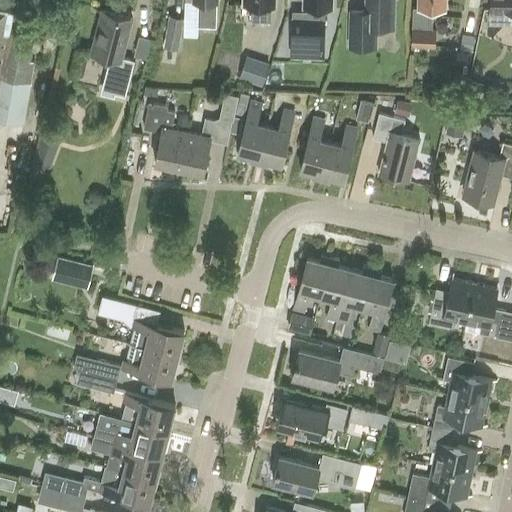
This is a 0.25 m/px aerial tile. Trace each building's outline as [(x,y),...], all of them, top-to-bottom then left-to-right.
[(218,1),(217,0),(188,0),(189,1),(199,1),(198,25),(215,25),(216,1),(218,1)] [(274,5),(274,0),(241,0),(242,5),(252,5),(252,20),(271,21),(271,5),(274,5)] [(331,7),(331,3),(334,1),(333,0),(304,0),(304,6),(307,7),(307,18),(292,17),(292,41),(324,42),(325,7),(331,7)] [(394,27),(394,0),(366,0),(366,11),(350,11),(350,47),(377,47),(378,26),(394,27)] [(419,0),(419,7),(413,7),(411,44),(435,46),(436,29),(432,29),(433,9),(444,10),(444,0),(419,0)] [(511,0),(490,0),(491,10),(511,10),(511,0)] [(0,119),(23,124),(35,61),(30,60),(34,38),(9,33),(13,11),(0,8),(0,5),(1,1),(0,1),(0,119)] [(125,95),(134,60),(122,57),(133,18),(101,10),(90,53),(113,59),(105,90),(125,95)] [(178,49),(184,17),(169,15),(163,46),(178,49)] [(141,46),(133,45),(132,53),(153,57),(157,34),(144,32),(141,46)] [(471,51),(474,36),(462,34),(460,50),(471,51)] [(262,85),(270,63),(246,55),(239,78),(262,85)] [(485,80),(472,77),(469,91),(482,94),(485,80)] [(233,121),(238,96),(224,93),(219,118),(233,121)] [(368,121),(373,101),(361,98),(356,118),(368,121)] [(257,164),(268,125),(257,122),(262,103),(251,100),(237,152),(251,156),(249,162),(257,164)] [(179,167),(187,131),(171,127),(175,111),(166,110),(167,106),(149,102),(144,128),(161,131),(155,162),(179,167)] [(268,125),(257,164),(266,166),(268,160),(281,164),(294,111),(284,109),(279,128),(268,125)] [(461,136),(466,114),(450,111),(445,132),(461,136)] [(402,134),(405,119),(379,112),(373,137),(387,141),(379,173),(409,180),(420,138),(402,134)] [(320,180),(330,141),(319,138),(324,119),(314,116),(300,169),(313,172),(312,178),(320,180)] [(187,131),(179,167),(203,172),(214,119),(205,118),(201,134),(187,131)] [(330,141),(320,180),(329,182),(330,176),(344,180),(357,128),(347,125),(342,144),(330,141)] [(35,161),(51,167),(61,140),(43,133),(37,150),(39,150),(35,161)] [(511,176),(511,143),(503,141),(499,156),(475,150),(464,195),(493,202),(500,174),(511,176)] [(69,256),(58,253),(53,272),(64,275),(69,256)] [(320,296),(331,256),(322,254),(320,260),(307,256),(294,309),(304,312),(309,293),(320,296)] [(336,320),(350,268),(338,264),(339,258),(331,256),(320,296),(331,299),(326,317),(336,320)] [(362,307),(373,267),(364,265),(363,271),(350,268),(336,320),(346,323),(351,304),(362,307)] [(373,267),(362,307),(374,309),(369,328),(379,331),(393,279),(380,275),(381,269),(373,267)] [(466,322),(476,277),(453,273),(449,291),(436,288),(434,300),(431,300),(428,312),(431,312),(429,322),(452,326),(454,319),(466,322)] [(476,277),(466,322),(479,325),(477,332),(511,339),(511,311),(493,308),(499,282),(476,277)] [(136,306),(113,300),(109,313),(133,319),(136,306)] [(130,343),(180,356),(183,346),(180,346),(184,330),(155,323),(158,309),(136,304),(136,306),(133,319),(131,326),(134,327),(130,343)] [(310,333),(314,320),(292,315),(289,328),(310,333)] [(373,353),(385,356),(390,335),(378,332),(373,353)] [(178,365),(180,356),(130,343),(126,359),(123,358),(120,367),(171,380),(175,365),(178,365)] [(380,372),(384,357),(343,347),(340,359),(300,349),(293,376),(333,386),(337,371),(352,375),(355,366),(380,372)] [(448,393),(487,402),(492,379),(472,375),(475,362),(448,356),(443,379),(450,381),(448,393)] [(94,372),(117,378),(121,365),(98,359),(94,372)] [(114,392),(117,378),(94,372),(90,386),(114,392)] [(126,401),(122,418),(136,421),(171,430),(174,421),(171,420),(175,405),(125,392),(123,401),(126,401)] [(438,404),(433,427),(459,432),(462,420),(482,425),(487,402),(448,393),(445,406),(438,404)] [(286,400),(279,427),(318,437),(322,423),(334,426),(342,428),(347,408),(327,403),(325,410),(286,400)] [(371,425),(375,411),(352,405),(349,419),(371,425)] [(99,412),(93,436),(99,438),(113,441),(162,454),(166,439),(169,440),(171,430),(136,421),(122,418),(99,412)] [(459,432),(433,427),(428,449),(435,451),(432,464),(472,472),(477,449),(456,445),(459,432)] [(99,438),(96,448),(109,451),(105,465),(123,470),(158,479),(161,470),(159,469),(162,454),(113,441),(99,438)] [(334,483),(337,471),(319,467),(319,466),(280,456),(273,482),(313,492),(316,478),(334,483)] [(362,463),(343,458),(337,484),(355,488),(362,463)] [(444,503),(451,504),(453,492),(467,495),(472,472),(432,464),(430,476),(413,473),(408,495),(418,497),(444,503)] [(66,477),(62,491),(85,497),(88,488),(100,491),(150,504),(154,488),(156,489),(158,479),(123,470),(105,465),(101,480),(84,476),(82,482),(66,477)] [(0,485),(13,489),(16,479),(0,475),(0,485)] [(62,491),(58,505),(82,511),(85,497),(62,491)] [(449,511),(451,504),(444,503),(418,497),(408,495),(404,511),(449,511)] [(288,511),(267,506),(265,511),(335,511),(295,501),(291,511),(288,511)]
